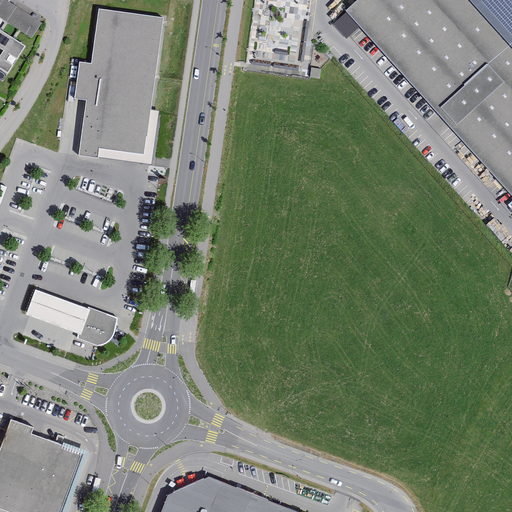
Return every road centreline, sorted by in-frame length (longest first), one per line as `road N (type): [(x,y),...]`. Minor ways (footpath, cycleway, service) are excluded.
road 1 (tertiary): [(216,0),(176,260)]
road 2 (residential): [(397,511),(379,492),(233,437)]
road 3 (residential): [(0,142),(40,79),(62,19)]
road 4 (tertiary): [(176,260),(154,346),(134,375)]
road 5 (tertiary): [(169,381),(176,260)]
